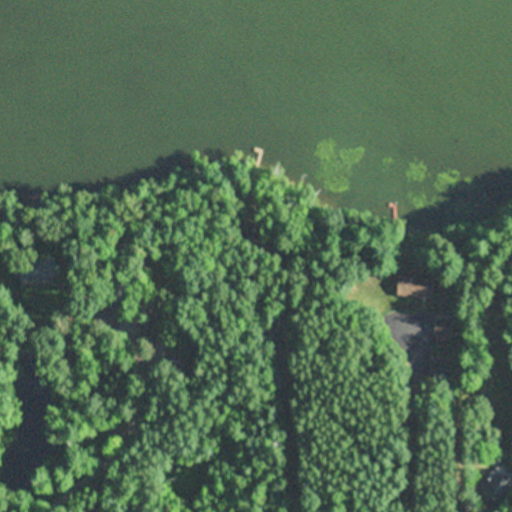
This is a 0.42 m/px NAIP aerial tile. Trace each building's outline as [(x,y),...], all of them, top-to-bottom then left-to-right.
[(295,255),(287,267),(244,239),(252,227),(295,255)] [(56,276),(21,280),(19,261),(52,257),(57,256),(59,275),(56,276)] [(137,283),(127,306),(102,296),(112,272),(137,283)] [(432,296),(398,297),(397,279),(431,279),(432,296)] [(454,346),(436,346),(436,322),(454,322),(454,346)] [(452,361),(448,380),(428,376),(432,357),(452,361)] [(283,390),(275,391),(270,359),(278,358),(283,390)] [(186,367),(184,373),(170,367),(173,361),(186,367)] [(511,491),(504,507),(483,497),(486,490),(498,465),(511,471),(511,491)]
